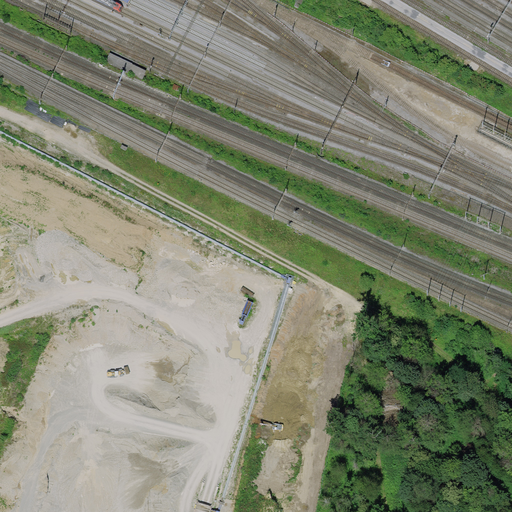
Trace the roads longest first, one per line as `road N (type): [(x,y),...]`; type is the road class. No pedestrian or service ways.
road 1 (track): [(0,108),(349,300),(384,511)]
road 2 (track): [(0,464),(72,286),(53,203),(31,167),(0,142)]
